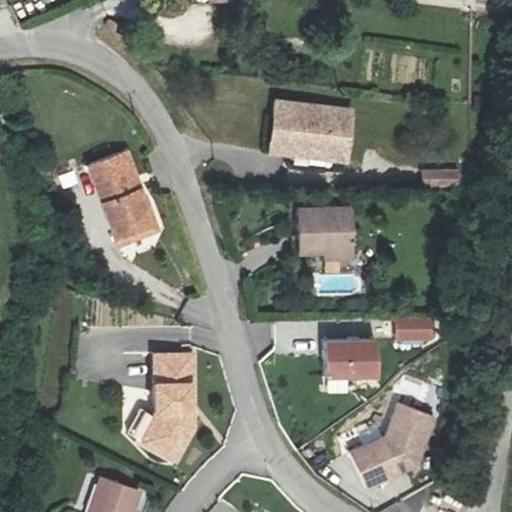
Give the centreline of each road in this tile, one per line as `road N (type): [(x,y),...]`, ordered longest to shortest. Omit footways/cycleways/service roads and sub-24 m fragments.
road 1 (residential): [(0,47),(82,52),(130,83),(161,122),(220,281),(261,436)]
road 2 (residential): [(511,372),(480,511)]
